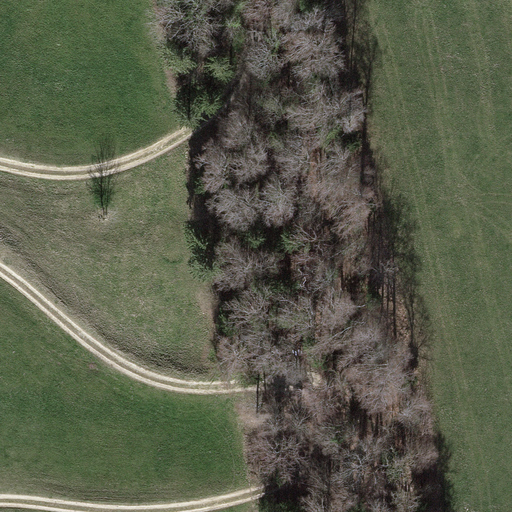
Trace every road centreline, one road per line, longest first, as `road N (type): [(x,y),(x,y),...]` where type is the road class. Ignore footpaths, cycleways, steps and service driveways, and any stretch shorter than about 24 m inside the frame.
road 1 (track): [(0,501),(126,511),(240,497),(312,468),(332,437),(325,406),(296,388),(170,383),(120,363),(0,268)]
road 2 (track): [(0,164),(80,176),(150,154),(228,95),(248,62),(259,0)]
